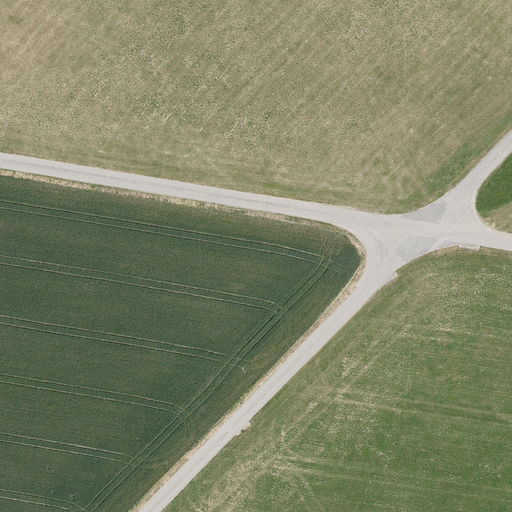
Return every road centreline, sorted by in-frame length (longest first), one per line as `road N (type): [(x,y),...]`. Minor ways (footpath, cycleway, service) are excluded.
road 1 (track): [(0,159),(418,231)]
road 2 (track): [(154,511),(418,231)]
road 3 (track): [(418,231),(511,136)]
